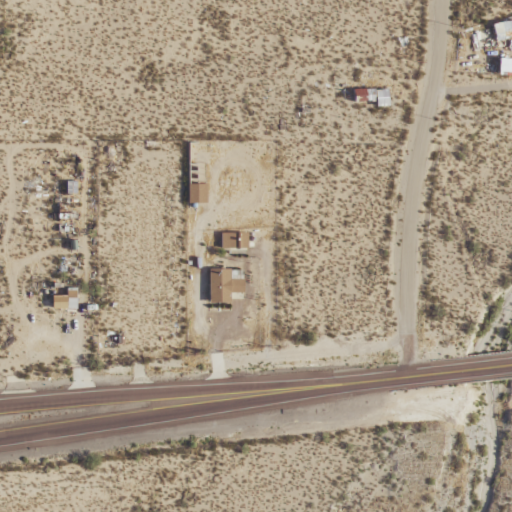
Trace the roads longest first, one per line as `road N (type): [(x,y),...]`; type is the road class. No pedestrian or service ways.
road 1 (trunk): [(0,432),(406,378)]
road 2 (trunk): [(406,378),(0,413)]
road 3 (residential): [(406,378),(410,216),(441,0)]
